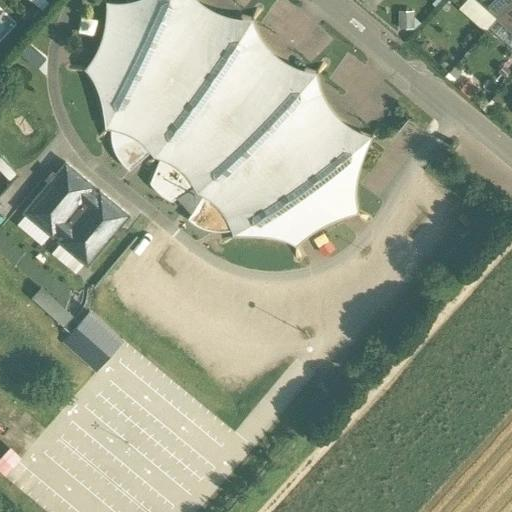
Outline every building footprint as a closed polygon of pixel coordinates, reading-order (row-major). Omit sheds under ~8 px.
[(222,20),(214,17),(205,13),(200,9),(193,3),(190,0),(150,0),(151,0),(141,4),(136,6),(129,7),(119,8),(107,7),(106,19),(104,30),(102,41),(99,48),(96,55),(96,56),(84,73),(88,78),(92,86),(95,91),(96,96),(97,100),(100,114),(103,127),(111,130),(151,153),(160,159),(194,188),(195,189),(202,196),(232,232),(237,239),(270,240),(278,242),(284,244),(293,248),(308,233),(309,234),(318,227),(326,223),(337,219),(337,218),(354,215),(351,203),(351,188),(353,173),(357,157),(361,149),(365,140),(347,132),(332,119),(321,104),(314,86),(304,76),(288,70),(273,60),(261,47),(252,32),(240,24),(232,23),(222,20)] [(511,2),(511,0),(481,0),(500,16),(511,2)] [(511,2),(500,16),(511,27),(511,2)] [(151,153),(111,130),(109,135),(110,146),(114,156),(121,166),(129,174),(148,158),(151,153)] [(0,150),(0,171),(13,185),(24,176),(0,150)] [(160,159),(156,165),(148,185),(154,193),(159,197),(163,201),(171,205),(190,193),(195,189),(194,188),(160,159)] [(24,216),(53,239),(93,189),(64,166),(24,216)] [(128,217),(100,195),(59,244),(88,267),(128,217)] [(232,232),(202,196),(199,200),(185,221),(191,226),(199,230),(203,232),(208,234),(214,235),(220,235),(228,234),(232,232)] [(65,330),(79,316),(49,286),(35,300),(65,330)] [(119,340),(90,313),(66,340),(95,366),(119,340)] [(0,467),(0,470),(9,478),(24,457),(13,449),(0,467)]
